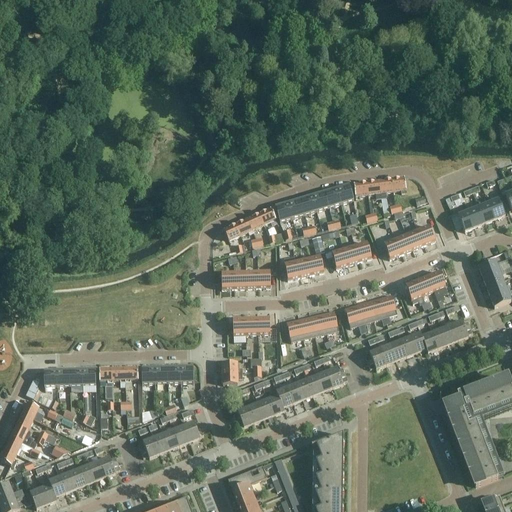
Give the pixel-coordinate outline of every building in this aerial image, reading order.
[(458,183),(457,176),(449,178),(450,185),(458,183)] [(404,180),(392,182),(393,194),(400,193),(401,196),(406,195),(405,192),(406,192),(404,180)] [(381,195),(381,201),(383,212),(382,213),(384,218),(389,217),(388,211),(386,199),(385,199),(385,195),(393,194),(392,182),(379,184),(381,195)] [(376,202),(381,201),(381,195),(379,184),(366,185),(368,197),(375,196),(376,202)] [(355,199),(368,197),(366,185),(353,187),(355,199)] [(336,192),(340,207),(353,203),(349,188),(336,192)] [(324,195),(328,211),(340,207),(336,192),(324,195)] [(312,199),(311,199),(316,214),(328,211),(324,195),(312,199)] [(458,196),(450,199),(445,201),(448,209),(455,206),(456,209),(460,207),(459,204),(461,203),(458,196)] [(300,202),(299,202),(304,218),(316,214),(311,199),(300,202)] [(424,199),(415,201),(417,208),(426,206),(424,199)] [(491,201),(487,202),(495,222),(505,218),(498,202),(493,204),(491,201)] [(287,206),(292,221),(304,218),(299,202),(287,206)] [(485,207),(478,210),(476,203),(475,203),(485,226),(495,222),(487,202),(483,204),(485,207)] [(471,209),(467,210),(475,230),(485,226),(475,203),(470,206),(471,209)] [(370,217),(365,218),(367,225),(372,224),(377,223),(375,215),(373,215),(371,204),(369,204),(370,210),(370,216),(370,217)] [(287,206),(275,210),(279,225),(292,221),(287,206)] [(462,212),(464,215),(458,218),(464,234),(475,230),(467,210),(462,212)] [(271,212),(259,217),(264,227),(276,222),(271,212)] [(259,217),(247,222),(252,233),(264,227),(259,217)] [(356,217),(349,218),(351,226),(358,225),(356,217)] [(338,221),(332,222),(334,231),(340,229),(338,221)] [(247,222),(235,227),(240,238),(252,233),(247,222)] [(332,222),(326,224),(328,232),(334,231),(332,222)] [(235,227),(224,233),(228,243),(240,238),(235,227)] [(314,227),(308,228),(310,237),(316,235),(314,227)] [(297,228),(291,230),(294,240),(301,238),(297,228)] [(308,228),(301,230),(303,238),(310,237),(308,228)] [(423,248),(435,244),(428,228),(417,233),(423,248)] [(289,233),(283,234),(285,242),(291,241),(289,233)] [(406,237),(412,253),(423,248),(417,233),(406,237)] [(270,246),(279,244),(283,243),(281,235),(274,237),(268,239),(269,245),(270,246)] [(412,253),(406,237),(395,242),(401,257),(412,253)] [(390,262),(401,257),(395,242),(383,246),(390,262)] [(366,245),(355,249),(359,265),(371,261),(366,245)] [(348,268),(359,265),(355,249),(343,252),(348,268)] [(336,272),(348,268),(343,252),(331,256),(336,272)] [(190,259),(194,264),(201,260),(198,254),(190,259)] [(311,278),(323,275),(320,259),(308,261),(311,278)] [(296,264),(300,280),(311,278),(308,261),(296,264)] [(478,269),(482,280),(502,272),(500,267),(497,268),(495,263),(478,269)] [(288,283),(300,280),(296,264),(284,267),(288,283)] [(482,280),(486,290),(503,283),(506,282),(502,272),(482,280)] [(246,291),(258,291),(258,274),(245,275),(246,291)] [(270,290),(270,274),(258,274),(258,291),(270,290)] [(439,274),(428,279),(434,294),(445,290),(439,274)] [(222,292),(234,292),(233,275),(221,276),(222,292)] [(234,292),(246,291),(245,275),(233,275),(234,292)] [(428,279),(416,283),(422,299),(434,294),(428,279)] [(416,283),(405,288),(411,303),(422,299),(416,283)] [(486,290),(490,300),(510,292),(508,287),(505,288),(503,283),(486,290)] [(511,304),(508,298),(511,297),(510,292),(490,300),(494,310),(511,304)] [(391,297),(379,301),(387,327),(390,325),(389,320),(397,317),(391,297)] [(379,301),(368,304),(373,324),(381,322),(383,328),(387,327),(379,301)] [(356,308),(364,336),(368,334),(366,326),(373,324),(368,304),(356,308)] [(470,316),(476,314),(473,307),(468,309),(470,316)] [(356,308),(344,311),(350,331),(358,329),(361,337),(364,336),(356,308)] [(334,314),(322,317),(326,337),(338,334),(334,314)] [(322,317),(310,319),(315,340),(326,337),(322,317)] [(310,319),(298,322),(303,343),(315,340),(310,319)] [(257,321),(258,337),(270,337),(269,320),(257,321)] [(245,321),(232,322),(233,338),(245,338),(245,321)] [(257,321),(245,321),(245,338),(258,337),(257,321)] [(291,345),(303,343),(298,322),(286,325),(291,345)] [(455,326),(451,327),(458,344),(461,343),(468,340),(467,338),(472,336),(471,332),(469,327),(467,324),(462,326),(461,323),(455,326)] [(444,330),(441,331),(448,348),(450,347),(458,344),(451,327),(444,330)] [(433,335),(431,336),(438,352),(439,351),(448,348),(441,331),(433,335)] [(420,336),(410,340),(416,356),(426,352),(427,356),(428,356),(421,339),(420,336)] [(431,336),(421,339),(428,356),(438,352),(431,336)] [(409,340),(400,344),(406,360),(415,357),(416,356),(410,340),(409,340)] [(398,344),(389,348),(396,364),(404,361),(406,360),(400,344),(398,344)] [(386,349),(379,352),(386,368),(393,365),(396,364),(389,348),(386,349)] [(367,359),(365,359),(367,364),(366,364),(368,368),(370,372),(371,371),(375,370),(376,372),(382,370),(386,368),(379,352),(375,353),(369,356),(370,357),(367,359)] [(250,370),(253,370),(253,369),(260,369),(260,361),(258,361),(250,361),(250,370)] [(269,365),(261,365),(262,377),(270,376),(269,365)] [(222,367),(222,377),(242,376),(242,371),(237,371),(236,366),(222,367)] [(308,366),(300,369),(302,374),(303,374),(305,380),(309,378),(307,372),(310,371),(308,366)] [(193,369),(180,370),(180,386),(193,385),(193,369)] [(167,370),(154,371),(155,386),(168,386),(167,370)] [(180,370),(167,370),(168,386),(180,386),(180,370)] [(125,393),(130,393),(130,383),(138,383),(138,371),(125,372),(125,383),(125,393)] [(154,371),(141,371),(142,387),(155,386),(154,371)] [(331,373),(326,374),(333,391),(338,389),(343,387),(342,385),(346,383),(347,383),(345,379),(346,379),(345,377),(345,376),(344,375),(342,371),(340,371),(337,373),(336,371),(331,373)] [(95,372),(82,373),(83,388),(83,394),(91,394),(96,394),(96,388),(95,372)] [(104,384),(105,401),(113,401),(112,384),(112,372),(99,372),(99,384),(104,384)] [(112,384),(125,383),(125,372),(112,372),(112,384)] [(56,373),(44,374),(44,390),(57,389),(56,373)] [(69,373),(56,373),(57,389),(70,389),(69,373)] [(82,373),(69,373),(70,389),(83,388),(82,373)] [(321,376),(316,378),(323,395),(328,393),(333,391),(326,374),(321,376)] [(232,391),(232,387),(237,387),(237,382),(242,382),(242,376),(222,377),(223,388),(228,387),(228,391),(232,391)] [(311,380),(306,382),(313,399),(318,397),(323,395),(316,378),(311,380)] [(482,423),(511,411),(511,392),(508,380),(465,397),(464,394),(457,397),(459,403),(444,409),(475,490),(498,481),(503,479),(482,423)] [(301,384),(296,386),(303,403),(308,401),(313,399),(306,382),(301,384)] [(291,388),(286,390),(293,407),(298,405),(303,403),(296,386),(291,388)] [(26,397),(37,403),(41,394),(35,391),(30,389),(26,397)] [(279,389),(274,391),(276,394),(277,398),(283,411),(288,409),(293,407),(286,390),(281,392),(280,393),(279,389)] [(199,394),(203,402),(209,400),(206,391),(199,394)] [(59,407),(66,409),(68,399),(61,398),(59,407)] [(273,400),(267,402),(274,419),(279,417),(284,415),(283,411),(277,398),(273,400)] [(263,404),(257,406),(261,415),(264,423),(269,421),(274,419),(267,402),(263,404)] [(49,410),(55,412),(58,405),(52,403),(49,410)] [(28,406),(22,417),(33,422),(38,411),(28,406)] [(253,408),(247,410),(250,418),(254,427),(259,424),(264,423),(261,415),(257,406),(253,408)] [(238,416),(233,418),(235,422),(234,422),(235,424),(246,420),(250,418),(247,410),(243,412),(237,414),(238,416)] [(50,412),(47,418),(54,422),(58,416),(50,412)] [(62,419),(67,421),(71,414),(66,412),(64,415),(62,418),(62,419)] [(71,414),(67,421),(72,424),(76,417),(71,414)] [(22,417),(17,429),(27,434),(33,422),(22,417)] [(85,427),(89,420),(88,420),(83,417),(80,424),(85,427)] [(89,417),(88,420),(89,420),(85,427),(90,429),(95,420),(89,417)] [(246,420),(235,424),(237,430),(243,428),(244,431),(249,428),(254,427),(250,418),(246,420)] [(182,425),(182,426),(189,445),(190,445),(200,441),(193,425),(187,427),(186,424),(182,425)] [(174,432),(173,432),(179,449),(181,449),(189,445),(182,426),(178,427),(179,430),(174,432)] [(34,451),(37,446),(43,448),(51,452),(54,446),(38,439),(35,445),(32,443),(34,441),(30,439),(31,436),(27,434),(17,429),(11,440),(22,445),(32,450),(41,454),(34,451)] [(164,433),(161,434),(169,453),(172,452),(179,449),(173,432),(167,435),(166,432),(164,433)] [(41,433),(38,439),(54,446),(56,441),(48,437),(41,433)] [(156,439),(152,441),(159,457),(162,456),(169,453),(161,434),(157,436),(158,438),(156,439)] [(342,511),(345,436),(311,449),(312,450),(316,448),(321,462),(315,464),(321,478),(315,480),(321,494),(315,496),(320,510),(316,511),(342,511)] [(11,440),(6,452),(16,457),(22,445),(11,440)] [(140,448),(138,448),(140,453),(143,461),(145,460),(148,459),(149,461),(153,459),(159,457),(152,441),(147,443),(142,445),(143,447),(140,448)] [(104,453),(112,449),(109,445),(102,448),(104,453)] [(38,461),(38,460),(41,454),(32,450),(30,457),(38,461)] [(13,464),(16,457),(6,452),(0,464),(14,470),(16,465),(13,464)] [(104,462),(99,464),(105,480),(111,478),(115,476),(115,474),(118,473),(120,472),(118,468),(118,467),(118,466),(117,466),(117,464),(116,464),(115,460),(113,461),(110,462),(109,460),(104,462)] [(274,464),(292,511),(299,511),(280,462),(274,464)] [(23,467),(26,473),(29,472),(34,470),(32,463),(23,467)] [(92,463),(88,465),(95,484),(101,482),(105,480),(99,464),(95,465),(93,466),(92,463)] [(85,469),(79,472),(85,488),(92,486),(95,484),(88,465),(84,466),(85,469)] [(232,494),(250,487),(267,480),(262,469),(256,471),(259,476),(253,479),(251,473),(228,482),(232,494)] [(72,471),(68,473),(75,492),(82,489),(85,488),(79,472),(76,473),(73,474),(72,471)] [(64,477),(59,479),(65,496),(73,493),(75,492),(68,473),(65,474),(63,474),(64,477)] [(52,479),(48,481),(50,487),(55,500),(63,497),(65,496),(59,479),(57,480),(53,482),(52,479)] [(0,489),(0,502),(9,499),(13,497),(9,486),(0,489)] [(44,487),(39,489),(46,508),(55,504),(57,504),(55,500),(50,487),(49,488),(45,489),(44,487)] [(232,494),(236,504),(253,497),(250,487),(232,494)] [(36,493),(29,495),(36,511),(46,508),(39,489),(38,489),(35,490),(36,493)] [(22,494),(13,497),(9,499),(14,511),(19,511),(18,509),(24,507),(25,509),(32,507),(29,500),(27,495),(23,497),(22,494)] [(236,504),(239,511),(246,511),(258,508),(253,497),(236,504)] [(0,511),(14,511),(9,499),(0,502),(0,511)] [(190,511),(186,499),(174,504),(177,511),(190,511)] [(483,506),(484,511),(498,511),(503,510),(499,500),(483,506)]
